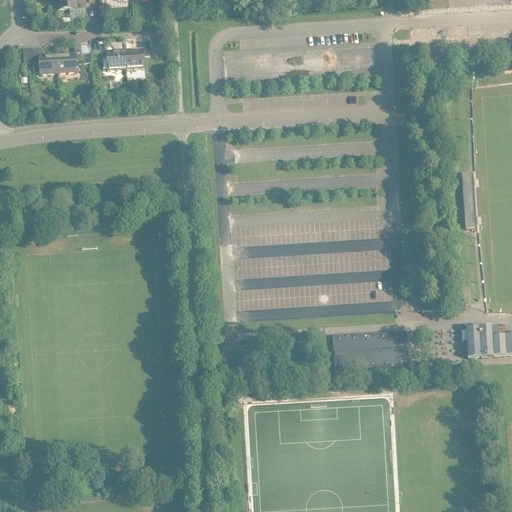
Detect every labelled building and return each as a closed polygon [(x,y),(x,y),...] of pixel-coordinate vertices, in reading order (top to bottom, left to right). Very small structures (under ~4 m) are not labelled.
[(59,0),(60,10),(70,9),(71,15),(86,14),(85,8),(78,8),(77,0),(59,0)] [(128,51),(126,51),(127,69),(145,68),(145,57),(151,57),(150,42),(143,43),(144,50),(133,51),(133,50),(128,51)] [(127,69),(126,51),(125,51),(120,51),(120,52),(109,52),(108,45),(101,45),(102,60),(109,60),(109,70),(127,69)] [(60,55),(58,55),(59,74),(77,72),(76,62),(83,61),(82,46),(75,47),(76,54),(65,55),(60,55)] [(59,74),(58,55),(57,56),(57,55),(52,55),(52,56),(41,57),(40,49),(34,49),(35,64),(41,64),(42,75),(59,74)] [(482,223),(482,217),(478,217),(476,187),(480,186),(479,180),(475,180),(475,172),(471,172),(471,175),(463,176),(467,230),(475,229),(475,232),(479,232),(478,224),(482,223)] [(511,338),(494,339),(493,328),(493,329),(468,330),(467,330),(469,360),(470,360),(470,359),(511,357),(511,338)] [(408,349),(407,334),(407,333),(406,333),(396,334),(396,335),(394,335),(394,334),(333,337),(334,352),(335,352),(335,357),(334,357),(335,371),(409,367),(408,352),(407,352),(407,349),(408,349)]
